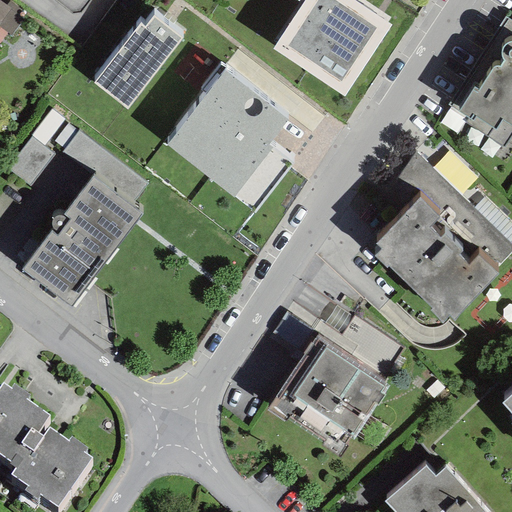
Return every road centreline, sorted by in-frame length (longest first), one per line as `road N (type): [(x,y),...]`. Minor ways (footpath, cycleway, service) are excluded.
road 1 (residential): [(167,434),(451,0)]
road 2 (residential): [(167,434),(0,306)]
